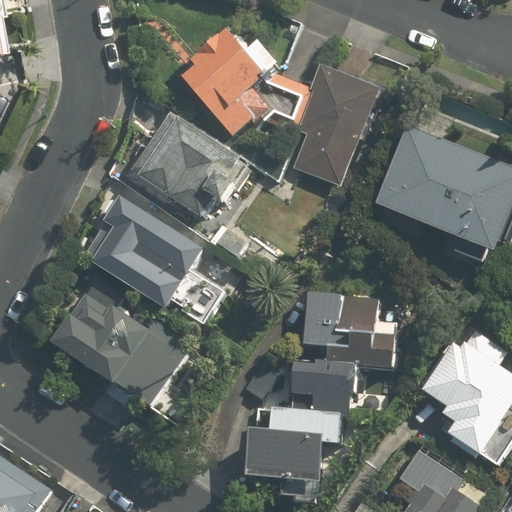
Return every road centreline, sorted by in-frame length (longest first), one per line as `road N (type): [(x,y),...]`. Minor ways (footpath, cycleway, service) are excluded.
road 1 (residential): [(0,301),(89,101),(78,0)]
road 2 (residential): [(205,511),(0,375)]
road 3 (residential): [(380,0),(511,52)]
